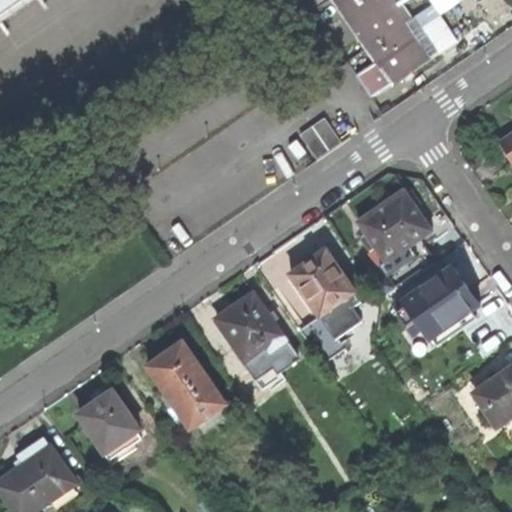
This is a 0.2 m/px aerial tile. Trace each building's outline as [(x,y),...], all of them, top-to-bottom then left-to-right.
[(0,0),(0,12),(17,0),(0,0)] [(341,10),(391,84),(405,75),(439,54),(437,50),(428,55),(406,22),(414,15),(412,12),(407,14),(400,4),(406,0),(344,0),(348,5),(341,10)] [(303,131),(320,155),(344,138),(327,114),(303,131)] [(511,132),(501,140),(511,157),(511,132)] [(359,220),(388,260),(433,229),(405,189),(374,210),(359,220)] [(294,274),(328,324),(348,311),(342,301),(357,291),(329,249),(325,251),(317,251),(307,257),(298,263),(294,274)] [(467,284),(456,267),(406,302),(409,307),(403,311),(412,324),(418,320),(430,338),(435,335),(439,343),(478,317),(473,308),(480,303),(467,284)] [(218,318),(256,376),(274,364),(279,370),(299,357),(255,293),(237,305),(218,318)] [(166,355),(149,366),(192,428),(227,404),(185,341),(166,355)] [(511,366),(474,392),(501,432),(511,424),(511,366)] [(98,401),(80,413),(106,453),(123,442),(128,448),(143,437),(139,431),(142,428),(115,390),(98,401)] [(34,511),(35,511),(76,483),(45,437),(31,447),(19,455),(24,463),(0,479),(0,487),(16,511),(34,511)]
